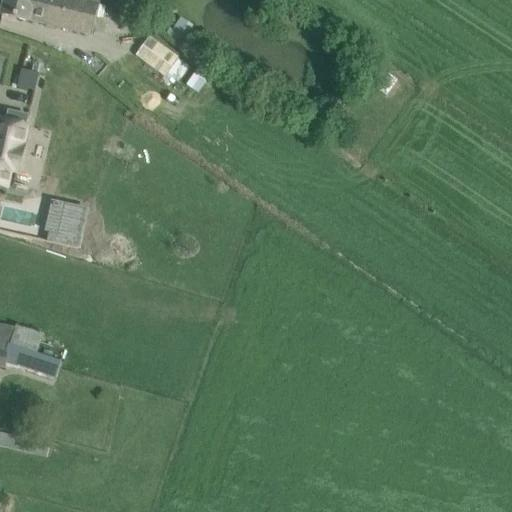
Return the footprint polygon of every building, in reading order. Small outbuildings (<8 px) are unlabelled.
[(4,0),(1,15),(21,20),(29,22),(29,21),(45,25),(92,36),(96,17),(102,18),(105,6),(99,4),(80,0),(4,0)] [(169,27),(164,34),(182,46),(191,33),(176,23),(172,29),(169,27)] [(177,58),(147,36),(134,55),(165,76),(177,58)] [(21,71),(17,87),(34,90),(37,75),(21,71)] [(0,186),(6,188),(10,172),(17,173),(23,147),(22,147),(26,127),(25,126),(27,116),(8,111),(6,122),(0,120),(0,186)] [(19,366),(56,379),(61,363),(38,356),(9,347),(15,330),(0,326),(0,367),(3,368),(4,363),(19,366)] [(0,436),(0,449),(46,460),(49,447),(0,436)]
